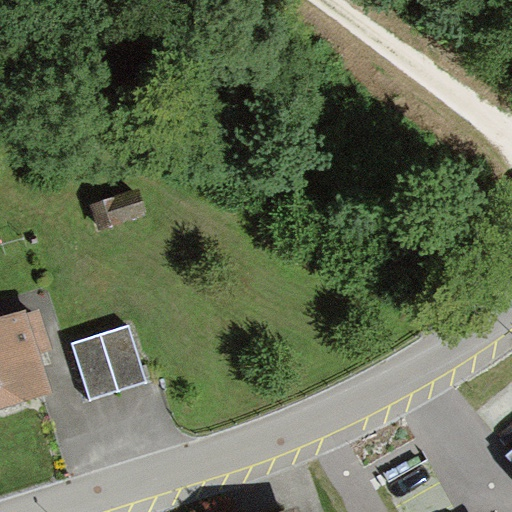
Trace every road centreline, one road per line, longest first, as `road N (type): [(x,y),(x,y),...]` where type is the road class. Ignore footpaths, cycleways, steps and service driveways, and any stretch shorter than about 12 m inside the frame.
road 1 (residential): [(41,511),(270,441),(420,366),(511,300)]
road 2 (track): [(511,133),(328,0)]
